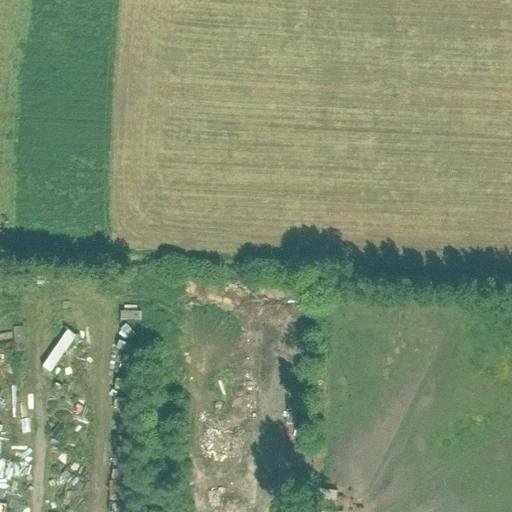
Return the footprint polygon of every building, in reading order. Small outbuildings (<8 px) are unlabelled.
[(57,369),(77,328),(65,322),(44,363),(57,369)] [(90,352),(99,352),(98,332),(88,333),(90,352)] [(177,341),(166,342),(166,358),(177,358),(177,341)] [(75,374),(83,367),(74,357),(60,368),(80,392),(86,387),(75,374)] [(71,418),(71,428),(89,430),(90,420),(71,418)] [(265,447),(280,446),(279,433),(264,434),(265,447)] [(281,496),(280,479),(266,480),(267,497),(281,496)]
